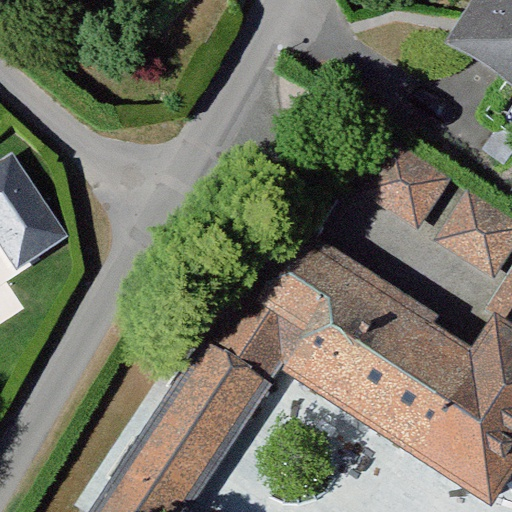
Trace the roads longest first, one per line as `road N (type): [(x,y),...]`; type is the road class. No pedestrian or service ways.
road 1 (residential): [(166,201),(0,478)]
road 2 (residential): [(281,0),(166,201)]
road 3 (residential): [(0,69),(80,141),(166,201)]
